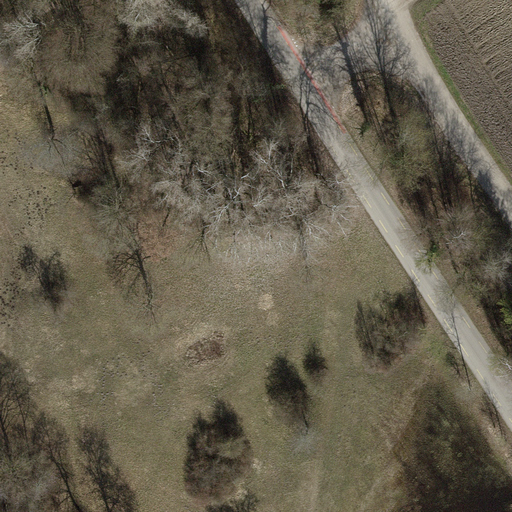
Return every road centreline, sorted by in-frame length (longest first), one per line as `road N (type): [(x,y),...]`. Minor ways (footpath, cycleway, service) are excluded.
road 1 (unclassified): [(252,0),(511,394)]
road 2 (unclassified): [(511,202),(384,0)]
